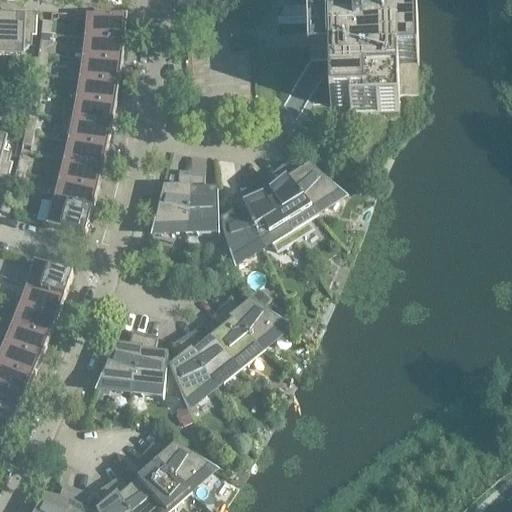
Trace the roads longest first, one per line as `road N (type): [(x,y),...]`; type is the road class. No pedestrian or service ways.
road 1 (residential): [(6,511),(65,403),(112,272)]
road 2 (residential): [(146,143),(236,155),(265,147),(288,123)]
road 3 (residential): [(146,143),(162,34),(155,0)]
road 4 (residential): [(112,272),(146,143)]
